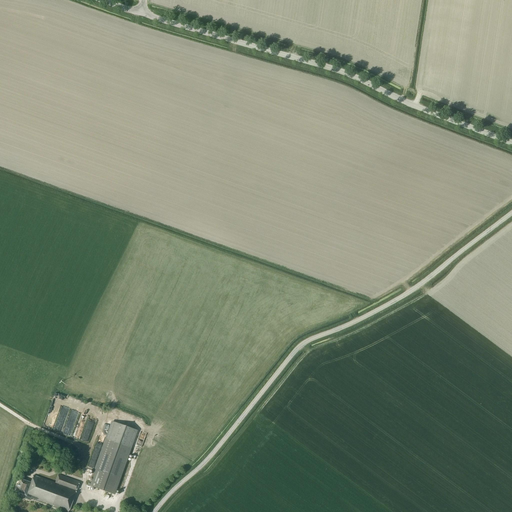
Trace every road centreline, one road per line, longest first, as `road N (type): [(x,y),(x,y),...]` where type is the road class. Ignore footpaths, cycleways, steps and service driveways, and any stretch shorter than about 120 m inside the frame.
road 1 (unclassified): [(154,511),(299,346),(407,292),(511,211)]
road 2 (tertiary): [(511,143),(315,62),(142,10)]
